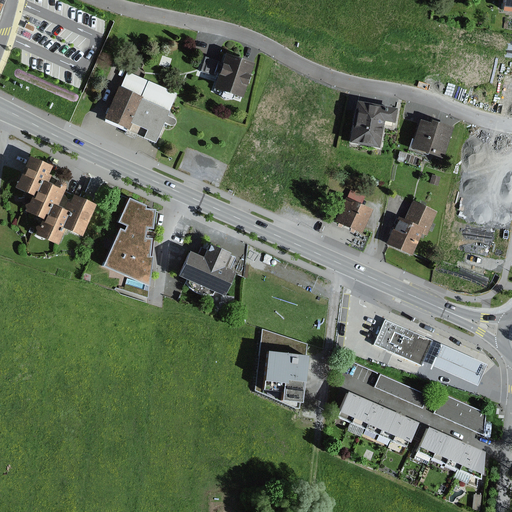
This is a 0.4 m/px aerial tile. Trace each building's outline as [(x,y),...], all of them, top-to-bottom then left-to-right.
[(511,0),(504,0),(503,11),(511,12),(511,0)] [(243,98),(255,63),(226,54),(214,89),(243,98)] [(215,77),(220,62),(206,57),(201,72),(215,77)] [(168,116),(178,94),(128,72),(121,88),(119,87),(105,121),(156,143),(165,123),(171,126),(172,126),(173,126),(174,125),(175,124),(176,123),(176,122),(176,120),(175,119),(174,119),(168,116)] [(395,123),(398,108),(357,101),(349,144),(380,149),(384,126),(392,128),(393,123),(395,123)] [(417,121),(420,122),(412,149),(444,159),(454,127),(431,120),(433,114),(421,110),(417,121)] [(284,171),(291,153),(263,141),(252,166),(277,176),(280,169),(284,171)] [(407,154),(400,151),(397,160),(404,162),(407,154)] [(53,165),(31,155),(16,188),(33,195),(36,196),(43,180),(49,183),(53,175),(50,174),(53,165)] [(441,177),(432,175),(430,184),(438,186),(441,177)] [(59,206),(67,188),(68,186),(67,184),(66,182),(65,180),(63,180),(61,179),(59,180),(57,181),(55,183),(54,185),(49,183),(43,180),(36,196),(33,195),(31,200),(30,199),(26,201),(27,204),(25,205),(27,209),(26,211),(43,219),(46,220),(54,204),(59,206)] [(97,205),(75,194),(71,203),(68,201),(65,209),(70,211),(63,228),(66,229),(83,237),(97,205)] [(147,205),(130,198),(119,222),(128,226),(126,230),(121,228),(104,266),(127,277),(123,290),(148,298),(149,286),(151,287),(153,268),(154,257),(151,257),(153,239),(146,238),(147,228),(154,229),(156,210),(147,209),(147,205)] [(363,234),(373,209),(347,198),(336,222),(363,234)] [(404,219),(399,217),(387,244),(413,256),(422,234),(427,236),(438,212),(413,200),(404,219)] [(65,209),(59,206),(54,204),(46,220),(43,219),(37,235),(59,245),(66,229),(63,228),(70,211),(65,209)] [(232,253),(210,244),(207,250),(202,248),(199,255),(191,252),(180,276),(226,296),(237,272),(231,269),(236,258),(231,256),(232,253)] [(234,297),(221,296),(220,307),(233,308),(234,297)] [(431,370),(433,366),(443,345),(386,319),(374,345),(431,370)] [(443,345),(433,366),(478,386),(488,364),(443,345)] [(309,356),(269,352),(266,381),(285,383),(283,401),(304,403),(309,356)] [(429,395),(381,374),(375,388),(423,409),(429,395)] [(407,448),(418,422),(349,392),(338,417),(351,423),(347,431),(361,437),(364,429),(407,448)] [(486,413),(443,394),(434,414),(484,436),(486,413)] [(482,480),(485,452),(428,427),(414,459),(427,465),(430,458),(458,470),(454,478),(468,484),(471,476),(482,480)] [(482,495),(474,494),(472,509),(480,511),(482,495)]
